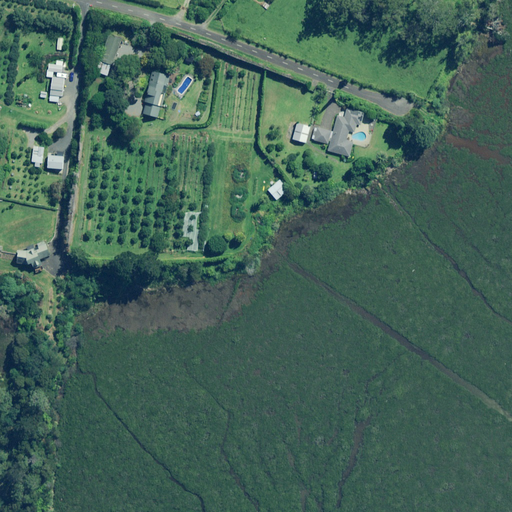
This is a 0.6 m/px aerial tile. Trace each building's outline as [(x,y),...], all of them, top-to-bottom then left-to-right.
[(117,49),(106,43),(94,66),(106,72),(117,49)] [(158,105),(161,92),(165,93),(168,81),(170,75),(152,70),(146,93),(141,112),(158,116),(161,105),(158,105)] [(63,77),(52,76),(50,94),(61,95),(63,77)] [(315,126),(312,139),(330,144),(328,150),(348,155),(351,141),(347,140),(350,130),(354,132),(357,122),(360,123),(363,112),(346,108),(344,117),(337,115),(333,131),(315,126)] [(311,126),(297,122),(292,138),(306,142),(311,126)] [(38,148),(34,147),(31,161),(35,162),(35,166),(41,167),(44,147),(38,146),(38,148)] [(54,152),(54,155),(48,154),(47,167),(62,168),(63,168),(64,153),(54,152)] [(288,189),(280,179),(268,189),(276,199),(288,189)] [(26,251),(17,250),(16,263),(32,265),(32,267),(42,263),(40,259),(53,253),(47,238),(36,243),(37,245),(25,250),(26,251)]
